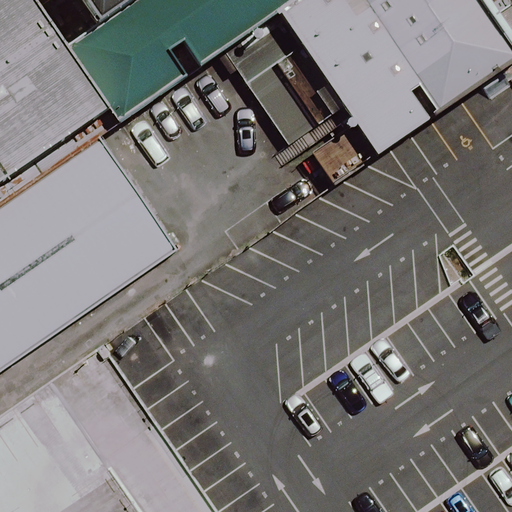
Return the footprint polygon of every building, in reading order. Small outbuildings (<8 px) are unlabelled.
[(148,0),(29,0),(68,59),(152,5),(148,0)] [(37,79),(77,141),(250,29),(294,0),(159,0),(152,5),(68,59),(37,79)] [(502,64),(457,0),(294,0),(250,29),(256,38),(348,169),(502,64)] [(0,193),(77,141),(0,25),(0,193)] [(511,90),(373,187),(414,246),(387,265),(422,316),(511,253),(511,90)] [(0,360),(155,254),(77,141),(0,193),(0,360)] [(193,511),(77,345),(0,398),(0,511),(193,511)]
